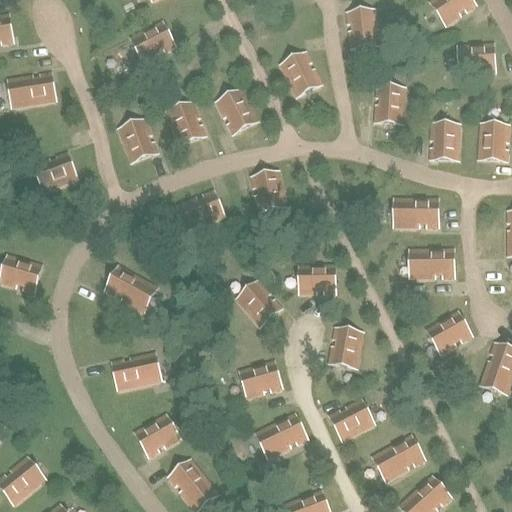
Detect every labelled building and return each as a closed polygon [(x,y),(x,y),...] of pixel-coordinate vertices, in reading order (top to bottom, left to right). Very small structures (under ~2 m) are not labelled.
[(448,29),(476,9),(469,0),(437,0),(431,4),(448,29)] [(351,50),(381,47),(377,14),(347,17),(351,50)] [(14,47),(10,16),(0,17),(0,45),(1,46),(1,49),(14,47)] [(165,57),(176,51),(162,24),(129,41),(143,69),(160,60),(158,57),(164,54),(165,57)] [(461,78),(496,76),(495,47),(459,49),(461,78)] [(313,73),(310,68),(312,67),(306,55),(279,68),(296,101),(323,87),(315,72),(313,73)] [(57,106),(53,75),(39,77),(40,80),(33,81),(33,79),(7,82),(11,113),(57,106)] [(405,126),(407,91),(378,90),(376,124),(405,126)] [(233,137),(259,123),(243,93),(217,106),(233,137)] [(180,148),(209,137),(196,106),(168,117),(180,148)] [(132,166),(159,156),(147,123),(120,133),(132,166)] [(460,163),(461,128),(432,127),(431,162),(460,163)] [(509,164),(511,129),(481,127),(479,162),(509,164)] [(45,195),(78,183),(68,155),(35,167),(45,195)] [(258,214),(288,209),(281,175),(252,181),(258,214)] [(186,237),(226,220),(215,194),(175,211),(186,237)] [(439,231),(440,202),(393,201),(392,230),(439,231)] [(411,282),(454,282),(453,252),(411,252),(411,282)] [(35,296),(43,268),(8,258),(0,286),(35,296)] [(334,296),(334,268),(300,268),(300,296),(334,296)] [(143,315),(158,289),(120,269),(106,295),(143,315)] [(258,329),(282,310),(261,285),(238,303),(258,329)] [(443,357),(473,339),(458,314),(428,332),(443,357)] [(359,371),(364,336),(336,332),(330,367),(359,371)] [(511,397),(511,392),(511,352),(495,346),(481,388),(511,397)] [(119,393),(162,384),(156,356),(113,365),(119,393)] [(249,402),(284,393),(276,364),(242,373),(249,402)] [(344,445),(376,428),(362,402),(330,419),(344,445)] [(150,462),(182,443),(166,417),(135,436),(150,462)] [(270,462),(308,443),(296,417),(258,435),(270,462)] [(0,448),(9,432),(0,427),(0,448)] [(388,484),(426,464),(412,438),(374,459),(388,484)] [(193,511),(200,511),(220,496),(193,462),(169,481),(193,511)] [(0,488),(16,508),(43,486),(25,464),(0,484),(0,488)] [(403,511),(441,511),(453,501),(432,479),(401,509),(403,511)] [(282,511),(328,511),(322,493),(282,508),(282,511)]
